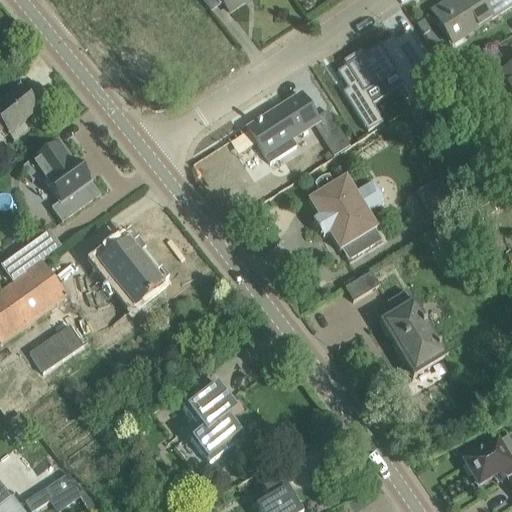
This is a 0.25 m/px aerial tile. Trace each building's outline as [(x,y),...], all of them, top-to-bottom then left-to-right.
[(73,0),(85,13),(80,17),(96,35),(98,39),(103,35),(118,53),(143,33),(131,19),(144,8),(138,0),(73,0)] [(219,0),(230,14),(245,3),(245,2),(247,0),(219,0)] [(454,0),(432,14),(443,31),(452,46),(511,8),(511,0),(465,0),(461,3),(459,0),(454,0)] [(167,5),(157,14),(189,51),(191,49),(190,49),(194,46),(195,48),(210,35),(194,17),(192,14),(191,14),(183,20),(182,21),(167,5)] [(157,14),(146,23),(161,39),(159,40),(160,41),(152,47),(154,51),(170,69),(174,65),(173,64),(178,60),(183,55),(187,52),(188,51),(189,51),(157,14)] [(423,22),(416,26),(423,36),(429,32),(423,22)] [(338,74),(349,91),(343,94),(369,134),(384,124),(366,94),(396,74),(412,99),(440,80),(439,79),(419,47),(405,56),(394,38),(365,56),(362,52),(344,63),(347,68),(338,74)] [(511,121),(508,124),(511,130),(511,68),(501,76),(511,92),(511,121)] [(0,135),(3,133),(8,139),(9,138),(14,144),(28,133),(23,127),(38,114),(20,92),(1,108),(0,107),(0,135)] [(248,132),(265,159),(313,128),(332,160),(350,149),(325,112),(315,118),(302,97),(248,132)] [(58,145),(22,171),(32,185),(41,178),(60,205),(51,211),(61,226),(100,199),(90,185),(90,184),(89,182),(91,177),(87,172),(82,172),(75,163),(73,165),(58,145)] [(321,196),(308,203),(317,217),(308,222),(319,241),(328,235),(340,254),(377,231),(368,216),(385,206),(382,198),(378,191),(372,185),(355,195),(346,180),(334,187),(329,179),(323,180),(319,183),(315,187),(321,196)] [(441,180),(417,194),(425,208),(449,194),(441,180)] [(496,212),(487,200),(474,209),(483,221),(496,212)] [(236,203),(227,209),(233,219),(243,212),(236,203)] [(27,274),(61,249),(50,233),(16,257),(27,274)] [(98,266),(134,311),(164,288),(128,243),(98,266)] [(42,265),(0,295),(0,346),(0,347),(67,299),(42,265)] [(345,291),(353,305),(379,289),(370,276),(345,291)] [(387,305),(394,316),(380,325),(413,380),(447,360),(406,294),(387,305)] [(217,385),(182,412),(198,433),(200,435),(191,442),(209,466),(246,438),(225,411),(233,405),(217,385)] [(477,446),(460,457),(479,488),(496,477),(501,485),(506,482),(511,492),(511,439),(511,437),(482,454),(477,446)] [(70,477),(25,505),(28,511),(37,511),(50,504),(56,511),(62,511),(83,498),(70,477)] [(0,511),(13,511),(21,507),(2,482),(0,483),(0,511)] [(269,502),(255,509),(256,511),(299,511),(290,496),(286,498),(277,483),(263,491),(269,502)] [(216,511),(211,503),(196,511),(216,511)]
